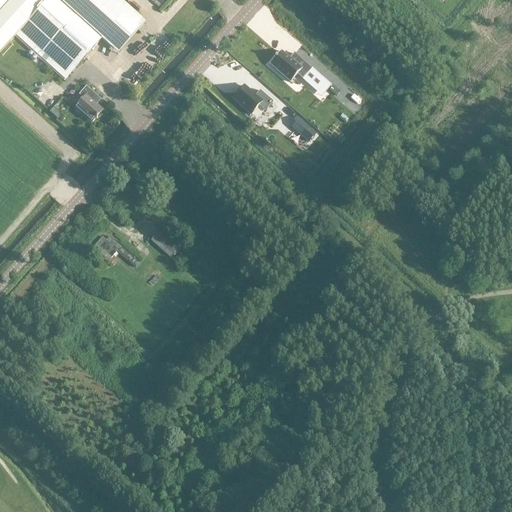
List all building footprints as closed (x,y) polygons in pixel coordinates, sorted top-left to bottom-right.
[(0,0),(0,57),(16,39),(50,0),(0,0)] [(129,9),(119,0),(50,0),(16,39),(64,81),(129,9)] [(294,54),(290,59),(281,52),(270,65),(290,83),(297,75),(302,79),(311,69),(294,54)] [(83,98),(74,108),(92,124),(103,111),(95,104),(100,99),(86,87),(79,95),(83,98)] [(260,91),(255,97),(244,87),(233,100),(251,115),(259,107),(264,112),(273,103),(260,91)] [(315,135),(297,118),(290,126),(308,142),(315,135)] [(170,257),(183,242),(165,226),(151,241),(170,257)] [(134,268),(139,263),(109,237),(106,241),(102,237),(93,249),(96,252),(100,248),(111,259),(117,253),(134,268)]
